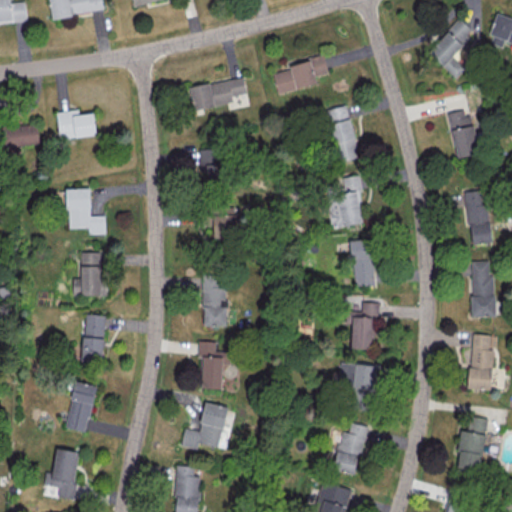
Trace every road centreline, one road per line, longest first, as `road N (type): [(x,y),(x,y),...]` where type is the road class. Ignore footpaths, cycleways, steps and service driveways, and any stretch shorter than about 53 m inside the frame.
road 1 (residential): [(394,511),(423,383),(425,255),(405,137),(365,0)]
road 2 (residential): [(122,511),(155,313),(154,186),(138,52)]
road 3 (residential): [(340,0),(138,52),(0,71)]
